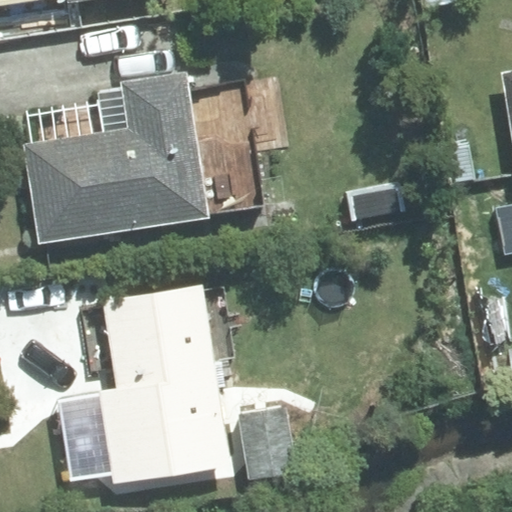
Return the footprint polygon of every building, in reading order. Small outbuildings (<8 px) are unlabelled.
[(63,0),(65,10),(133,0),(63,0)] [(458,5),(457,0),(421,0),(424,10),(458,5)] [(209,216),(186,70),(120,80),(122,89),(100,92),(106,131),(24,143),(39,242),(209,216)] [(398,183),(346,191),(352,230),(403,222),(398,183)] [(511,193),(481,198),(493,279),(511,276),(511,193)] [(232,464),(202,286),(103,302),(116,388),(99,391),(114,484),(232,464)] [(298,473),(288,404),(239,412),(249,481),(298,473)]
